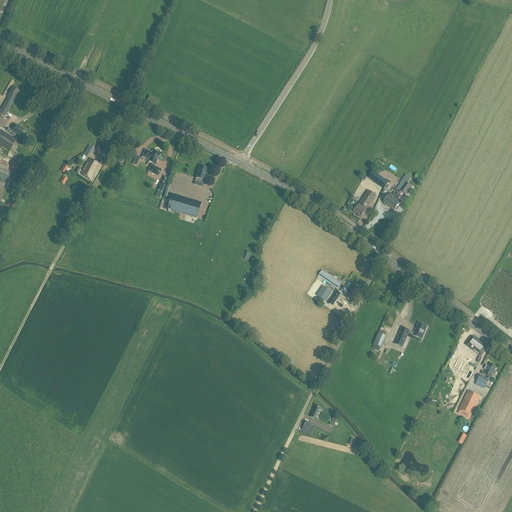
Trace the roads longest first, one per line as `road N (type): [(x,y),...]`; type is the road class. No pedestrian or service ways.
road 1 (secondary): [(240,164),(0,42)]
road 2 (track): [(105,166),(0,366)]
road 3 (unclassified): [(287,442),(383,255)]
road 4 (tertiary): [(240,164),(314,47),(329,0)]
road 5 (secondary): [(383,255),(240,164)]
road 6 (secondary): [(511,354),(383,255)]
